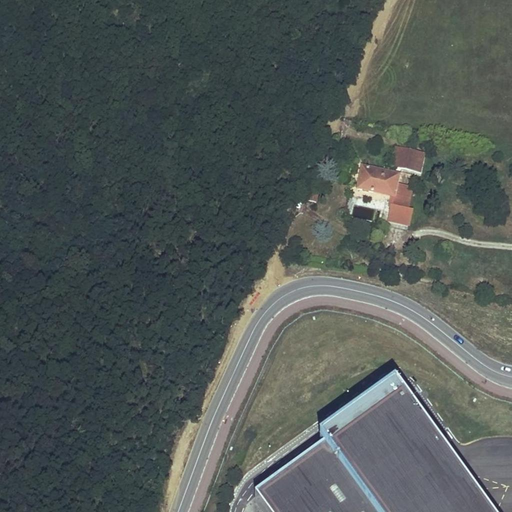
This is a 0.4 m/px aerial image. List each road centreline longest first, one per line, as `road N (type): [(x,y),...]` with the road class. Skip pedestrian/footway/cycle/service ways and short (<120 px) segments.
road 1 (unclassified): [(400,0),(211,422),(180,511)]
road 2 (track): [(389,0),(271,265)]
